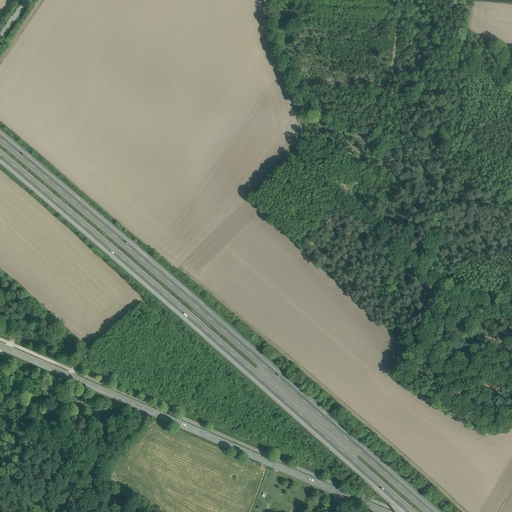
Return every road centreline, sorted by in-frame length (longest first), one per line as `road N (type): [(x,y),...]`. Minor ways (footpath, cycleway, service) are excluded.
road 1 (motorway): [(434,511),(0,135)]
road 2 (motorway): [(0,152),(412,511)]
road 3 (secondary): [(383,511),(0,345)]
road 4 (track): [(465,511),(176,265)]
